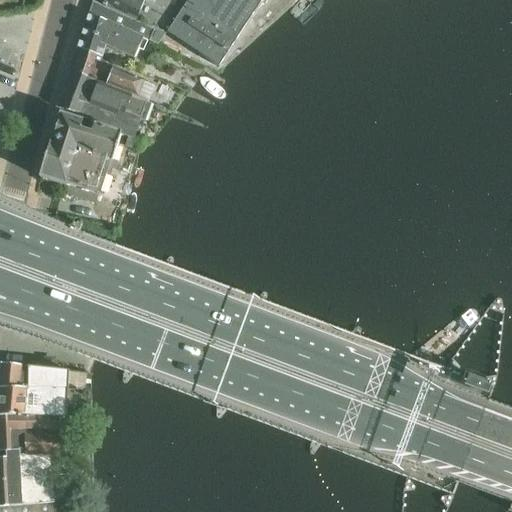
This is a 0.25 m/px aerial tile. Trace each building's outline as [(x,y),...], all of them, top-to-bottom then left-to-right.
[(94,0),(93,3),(89,15),(143,39),(158,46),(166,33),(167,34),(219,67),(262,0),(94,0)] [(77,49),(101,58),(102,58),(106,46),(135,59),(143,39),(89,15),(77,49)] [(69,72),(137,98),(144,82),(112,69),(104,66),(106,60),(101,58),(77,49),(69,72)] [(93,120),(91,125),(120,135),(129,138),(134,139),(140,120),(147,102),(137,98),(70,72),(68,76),(69,76),(66,84),(68,90),(59,104),(57,108),(93,120)] [(120,135),(91,125),(60,116),(40,179),(66,187),(66,185),(99,195),(106,174),(110,175),(112,169),(118,171),(120,165),(114,163),(115,162),(112,161),(120,135)] [(143,142),(134,139),(129,138),(127,147),(139,151),(143,142)] [(162,269),(125,368),(134,371),(171,272),(162,269)] [(255,304),(218,403),(227,406),(264,307),(255,304)] [(349,339),(312,438),(321,441),(358,342),(349,339)] [(0,418),(20,417),(67,418),(69,372),(27,367),(27,368),(21,367),(1,365),(0,375),(0,418)] [(407,477),(454,495),(493,391),(446,373),(407,477)] [(20,417),(0,418),(0,507),(39,504),(54,503),(53,492),(48,488),(53,482),(52,475),(47,471),(51,465),(50,455),(57,455),(57,454),(65,454),(67,418),(20,417)] [(55,511),(54,503),(0,507),(0,511),(55,511)]
